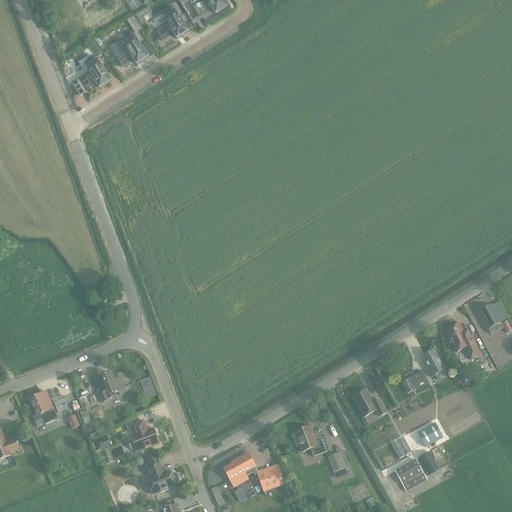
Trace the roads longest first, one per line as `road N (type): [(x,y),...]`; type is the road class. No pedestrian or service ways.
road 1 (unclassified): [(193,460),(511,266)]
road 2 (residential): [(68,127),(242,19),(241,0)]
road 3 (unclassified): [(134,335),(131,295),(68,127)]
road 4 (unclassified): [(0,391),(134,335)]
road 5 (unclassified): [(193,460),(148,345),(134,335)]
road 6 (unclassified): [(68,127),(21,0)]
